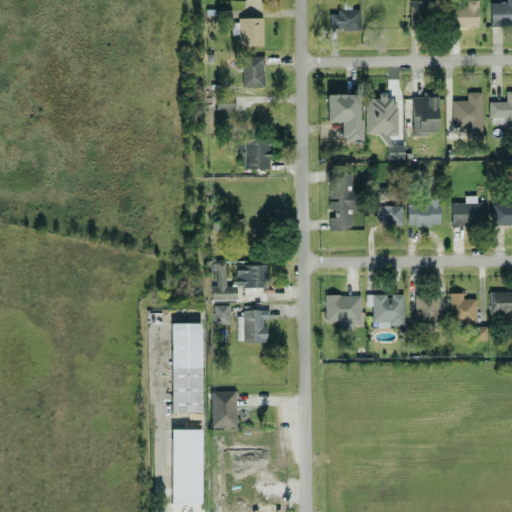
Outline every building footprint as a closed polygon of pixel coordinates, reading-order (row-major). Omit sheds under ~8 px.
[(431,26),(431,10),(439,10),(438,0),(408,0),(409,26),(431,26)] [(511,0),(505,0),(490,1),(491,24),(511,23),(511,0)] [(359,7),(348,7),(337,7),(337,12),(329,12),(329,28),(359,28),(359,7)] [(238,44),(263,43),(262,16),(238,16),(238,44)] [(264,54),(242,54),(241,85),(263,86),(264,54)] [(505,100),(489,99),(489,122),(503,122),(503,128),(511,128),(511,89),(505,89),(505,100)] [(482,90),(466,90),(466,99),(452,98),(451,128),(481,129),(482,90)] [(359,139),(359,92),(326,92),(326,120),(340,120),(340,139),(359,139)] [(365,133),(397,132),(396,97),(385,97),(385,92),(364,92),(365,133)] [(214,109),(235,109),(234,93),(213,94),(214,109)] [(436,95),(411,95),(411,133),(436,132),(436,95)] [(269,167),(270,138),(243,137),(242,167),(269,167)] [(402,143),(387,144),(387,158),(403,157),(402,143)] [(328,227),(351,227),(351,207),(362,207),(362,188),(351,188),(351,168),(328,168),(328,227)] [(387,199),(387,185),(374,184),(374,198),(387,199)] [(480,193),(464,193),(464,200),(450,200),(450,223),(479,224),(480,193)] [(439,223),(439,194),(427,194),(426,202),(406,202),(406,223),(439,223)] [(511,197),(491,198),(491,223),(511,222),(511,197)] [(402,222),(402,203),(376,204),(376,222),(402,222)] [(211,228),(223,228),(223,218),(211,218),(211,228)] [(234,262),(234,284),(225,284),(225,260),(214,260),(214,283),(211,283),(211,298),(236,298),(236,284),(267,284),(267,262),(234,262)] [(511,310),(511,289),(489,290),(489,311),(511,310)] [(475,320),(476,297),(462,296),(462,291),(449,291),(448,319),(475,320)] [(403,324),(403,292),(366,293),(366,304),(372,304),(373,325),(403,324)] [(439,321),(439,292),(414,292),(414,320),(439,321)] [(360,321),(360,293),(324,293),(325,320),(338,320),(338,327),(352,327),(352,321),(360,321)] [(229,303),(213,303),(213,322),(229,322),(229,303)] [(268,307),(237,308),(238,340),(265,339),(265,317),(268,317),(268,307)] [(200,321),(170,321),(171,410),(201,410),(200,321)] [(486,324),(474,325),(474,337),(486,337),(486,324)] [(235,388),(209,389),(210,426),(236,425),(235,388)] [(170,501),(200,501),(201,427),(171,427),(170,501)]
